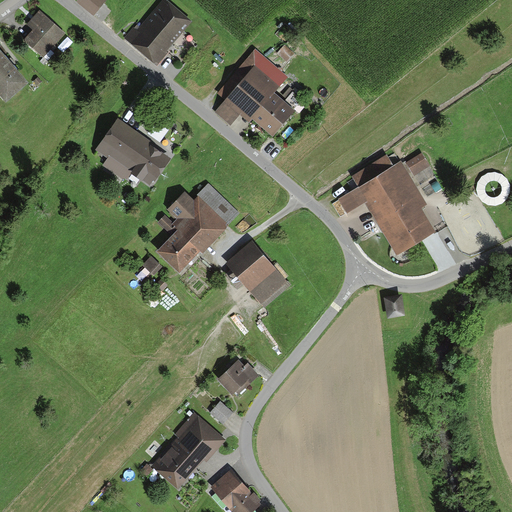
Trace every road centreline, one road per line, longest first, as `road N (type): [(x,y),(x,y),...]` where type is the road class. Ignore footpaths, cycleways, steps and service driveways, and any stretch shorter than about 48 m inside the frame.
road 1 (residential): [(62,0),(304,198),(362,266)]
road 2 (residential): [(362,266),(248,417),(243,452),(282,511)]
